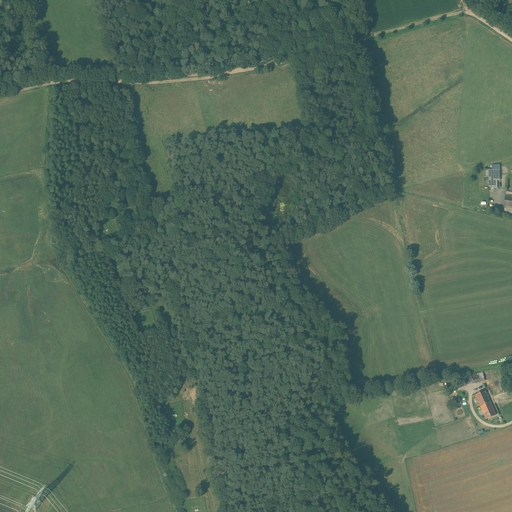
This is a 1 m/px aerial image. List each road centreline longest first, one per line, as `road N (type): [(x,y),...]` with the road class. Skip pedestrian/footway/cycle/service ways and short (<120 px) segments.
road 1 (track): [(227,511),(155,203)]
road 2 (unknown): [(0,87),(200,75),(286,53)]
road 3 (track): [(289,59),(469,12)]
road 4 (track): [(124,82),(201,78),(289,59)]
road 5 (track): [(0,94),(124,82)]
